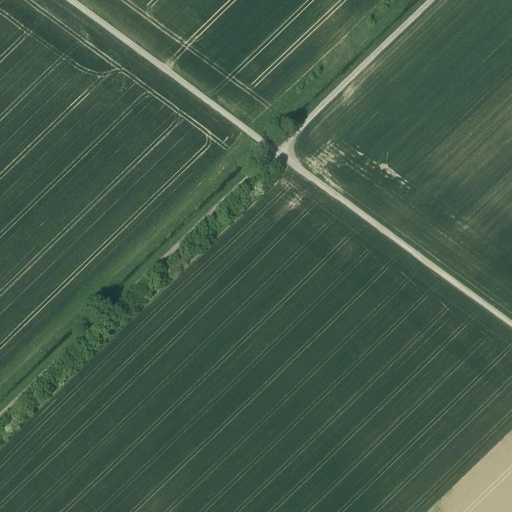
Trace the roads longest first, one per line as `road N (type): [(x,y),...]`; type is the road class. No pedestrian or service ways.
road 1 (track): [(0,418),(432,0)]
road 2 (track): [(511,324),(72,0)]
